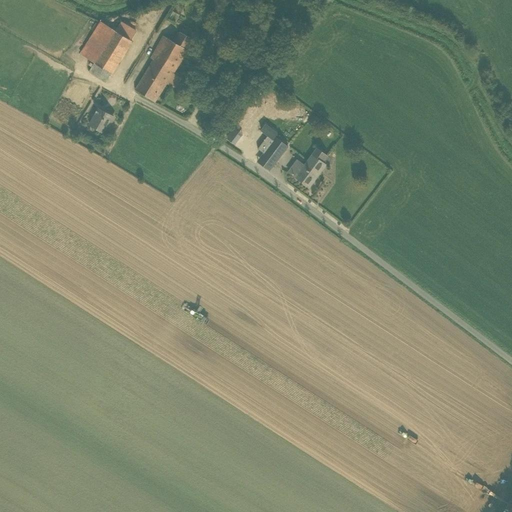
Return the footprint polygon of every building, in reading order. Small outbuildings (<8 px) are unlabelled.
[(131,41),(130,40),(99,21),(79,55),(93,63),(88,72),(106,83),(131,41)] [(215,42),(220,33),(221,31),(213,27),(207,37),(215,42)] [(179,32),(173,42),(168,39),(136,90),(155,102),(188,50),(187,50),(193,39),(179,32)] [(105,133),(113,117),(98,109),(90,126),(105,133)] [(315,126),(321,120),(314,114),(308,121),(315,126)] [(234,144),(238,138),(230,132),(226,137),(234,144)] [(276,137),(264,154),(275,161),(287,144),(276,137)] [(309,187),(326,165),(327,163),(324,161),(329,155),(318,147),(313,155),(296,178),(309,187)]
